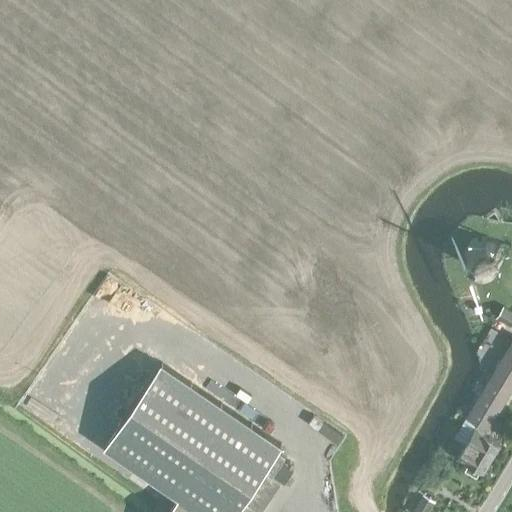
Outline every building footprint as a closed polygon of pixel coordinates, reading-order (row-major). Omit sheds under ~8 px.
[(481,275),(499,272),(505,256),(500,242),(487,235),(472,238),(464,251),(467,268),(481,275)] [(91,340),(74,374),(119,396),(125,384),(137,389),(153,357),(103,332),(97,343),(91,340)] [(511,338),(466,415),(467,416),(477,422),(488,428),(511,388),(511,338)] [(161,360),(104,444),(179,495),(167,511),(235,511),(282,443),(161,360)] [(454,436),(465,442),(457,454),(484,470),(501,444),(474,427),(477,422),(467,416),(454,436)] [(405,509),(410,511),(432,511),(434,511),(430,508),(436,500),(418,489),(405,509)]
